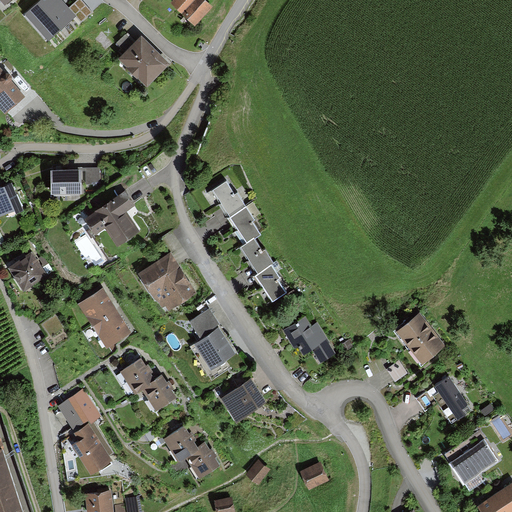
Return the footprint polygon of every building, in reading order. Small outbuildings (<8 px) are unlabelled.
[(58,0),(39,0),(27,10),(49,35),(72,16),(58,0)] [(224,0),(188,0),(187,6),(208,24),(227,2),(224,0)] [(141,35),(122,55),(146,79),(166,59),(141,35)] [(0,67),(0,101),(5,108),(22,94),(0,67)] [(84,165),(52,167),(54,191),(86,189),(84,165)] [(88,183),(101,181),(99,166),(85,168),(88,183)] [(228,176),(216,184),(235,212),(250,201),(240,187),(236,189),(228,176)] [(12,177),(0,182),(0,211),(15,204),(17,209),(25,205),(12,177)] [(125,179),(85,204),(98,226),(110,219),(122,237),(139,226),(127,207),(138,200),(125,179)] [(250,201),(235,212),(250,235),(255,231),(261,227),(253,215),(257,212),(250,201)] [(255,231),(250,235),(243,239),(261,267),(273,257),(278,256),(269,243),(264,246),(255,231)] [(36,241),(11,255),(25,279),(50,264),(36,241)] [(173,246),(141,265),(165,303),(167,302),(169,306),(199,287),(173,246)] [(273,257),(261,267),(258,268),(276,293),(287,285),(279,273),(283,270),(273,257)] [(106,280),(83,295),(95,315),(119,300),(106,280)] [(119,300),(95,315),(108,335),(131,320),(119,300)] [(212,306),(195,317),(204,330),(195,336),(215,364),(235,351),(230,345),(236,341),(212,306)] [(398,324),(410,340),(433,323),(421,307),(398,324)] [(305,311),(287,325),(304,348),(314,340),(323,352),(334,344),(315,318),(312,320),(305,311)] [(433,323),(410,340),(422,356),(445,338),(433,323)] [(141,381),(156,370),(143,352),(121,367),(135,386),(141,381)] [(396,381),(406,376),(399,361),(389,366),(396,381)] [(178,387),(162,366),(156,370),(141,381),(157,403),(178,387)] [(267,393),(252,372),(225,390),(240,412),(267,393)] [(472,409),(449,374),(416,396),(425,410),(438,402),(451,423),(472,409)] [(189,415),(166,429),(181,453),(190,448),(204,439),(189,415)] [(110,457),(88,423),(76,430),(82,439),(75,443),(91,469),(110,457)] [(484,427),(450,450),(467,476),(501,453),(484,427)] [(224,455),(209,434),(204,439),(190,448),(205,469),(224,455)] [(0,511),(22,511),(0,452),(0,511)] [(263,454),(252,469),(264,477),(274,462),(263,454)] [(327,458),(305,468),(312,483),(334,473),(327,458)] [(511,481),(482,501),(488,511),(504,511),(511,507),(511,481)] [(116,482),(90,484),(91,511),(96,511),(118,510),(116,482)] [(127,496),(128,511),(139,511),(138,495),(127,496)] [(231,497),(217,500),(219,511),(225,511),(234,510),(231,497)] [(420,511),(415,503),(399,511),(420,511)]
